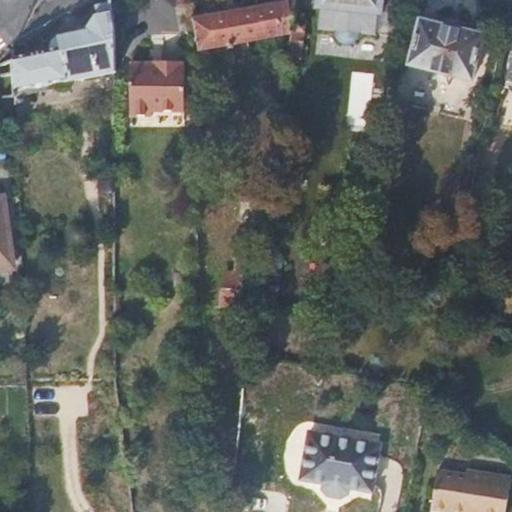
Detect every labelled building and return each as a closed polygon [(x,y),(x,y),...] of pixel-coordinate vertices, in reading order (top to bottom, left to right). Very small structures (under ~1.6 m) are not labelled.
[(211,14),(194,18),(200,49),(294,30),(295,24),(298,0),(284,0),(259,5),(260,12),(212,20),(211,14)] [(400,12),(403,0),(319,0),(319,7),(382,15),(382,11),(400,12)] [(50,49),(12,57),(14,95),(123,71),(123,69),(113,5),(100,6),(101,15),(89,31),(59,37),(52,42),(50,49)] [(259,5),(211,14),(212,20),(260,12),(259,5)] [(473,80),(484,33),(422,18),(410,63),(473,80)] [(295,24),(294,30),(290,57),(302,59),(306,25),(295,24)] [(166,72),(136,71),(132,121),(156,122),(155,118),(189,119),(190,73),(186,73),(187,70),(166,69),(166,72)] [(350,71),(348,124),(370,125),(373,72),(350,71)] [(0,206),(0,268),(9,267),(0,206)] [(341,290),(338,304),(353,307),(356,293),(341,290)] [(325,367),(318,399),(335,402),(340,370),(325,367)] [(319,484),(318,494),(375,497),(378,436),(301,433),(298,483),(319,484)] [(443,511),(506,511),(511,486),(511,483),(485,478),(484,482),(440,472),(433,510),(443,511)]
